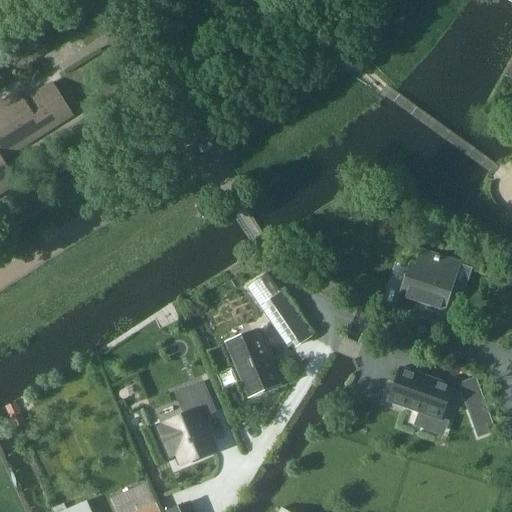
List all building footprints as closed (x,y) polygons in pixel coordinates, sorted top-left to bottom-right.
[(3,161),(45,135),(73,117),(52,84),(24,102),(18,93),(0,104),(0,195),(17,185),(3,161)] [(399,299),(396,310),(439,324),(458,265),(421,253),(415,270),(409,268),(399,299)] [(280,293),(266,303),(296,347),(310,337),(280,293)] [(256,331),(227,344),(249,397),(278,385),(256,331)] [(399,368),(388,401),(440,420),(452,387),(399,368)] [(475,377),(458,383),(476,432),(493,426),(475,377)] [(167,427),(160,430),(170,455),(183,449),(188,462),(214,451),(200,419),(215,412),(203,383),(187,390),(194,408),(183,413),(184,416),(166,424),(167,427)] [(16,401),(6,406),(15,427),(25,423),(16,401)] [(147,483),(111,499),(116,511),(138,511),(156,504),(147,483)] [(90,511),(86,502),(63,511),(90,511)]
